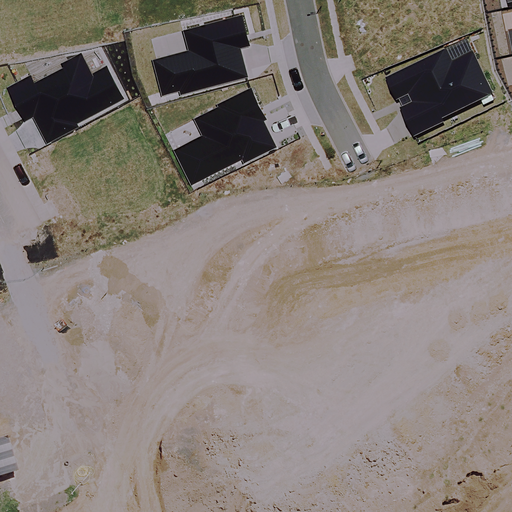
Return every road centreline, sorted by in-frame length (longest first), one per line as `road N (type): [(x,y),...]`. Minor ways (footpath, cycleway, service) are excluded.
road 1 (unknown): [(511,443),(363,162)]
road 2 (unknown): [(10,235),(152,511)]
road 3 (residential): [(363,162),(317,74),(301,0)]
